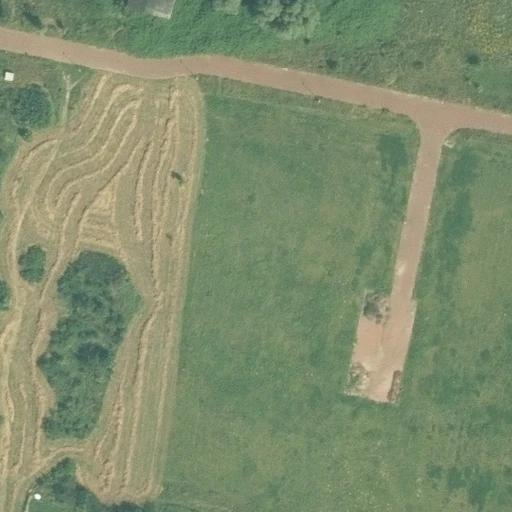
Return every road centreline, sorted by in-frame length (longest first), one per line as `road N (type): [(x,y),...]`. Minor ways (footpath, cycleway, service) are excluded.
road 1 (residential): [(0,39),(149,69),(219,66),(437,112)]
road 2 (residential): [(437,112),(377,397)]
